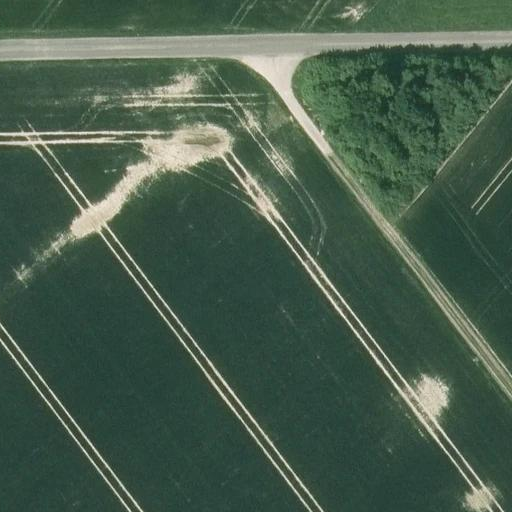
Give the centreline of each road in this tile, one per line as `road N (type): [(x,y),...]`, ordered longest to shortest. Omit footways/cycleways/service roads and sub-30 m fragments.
road 1 (tertiary): [(0,52),(511,41)]
road 2 (track): [(511,392),(374,220),(258,46)]
